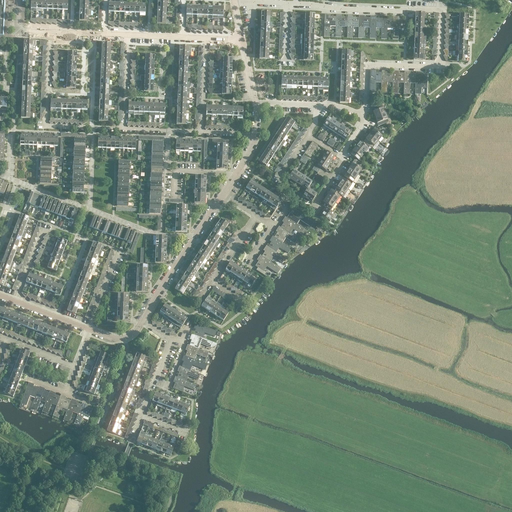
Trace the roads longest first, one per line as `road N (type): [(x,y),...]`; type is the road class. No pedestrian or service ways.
road 1 (track): [(477,330),(367,288),(314,299),(251,421),(233,501),(216,511)]
road 2 (residential): [(364,117),(367,64),(439,67),(441,11),(233,1)]
road 3 (unclassified): [(18,0),(17,30),(240,39)]
road 4 (residential): [(255,135),(46,126)]
road 5 (unclassified): [(141,320),(223,194)]
